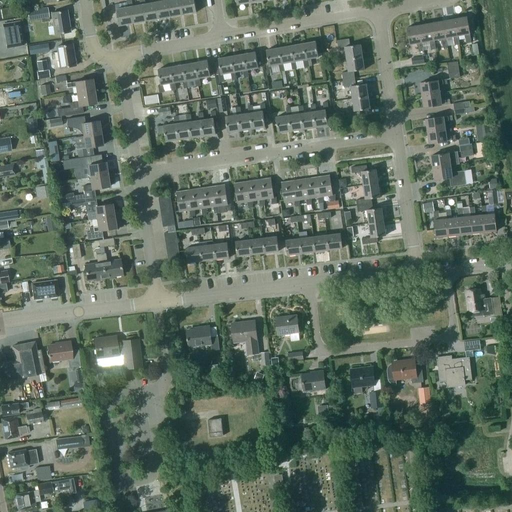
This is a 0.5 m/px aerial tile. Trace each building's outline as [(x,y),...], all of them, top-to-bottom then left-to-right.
[(126,0),(127,8),(116,10),(119,26),(132,23),(129,7),(133,7),(131,0),(126,0)] [(144,0),(139,0),(140,5),(133,7),(129,7),(132,23),(145,21),(142,5),(145,4),(144,0)] [(158,2),(157,0),(152,0),(153,3),(145,4),(142,5),(145,21),(157,19),(155,3),(158,2)] [(170,0),(165,0),(166,1),(158,2),(155,3),(157,19),(170,17),(167,1),(170,0)] [(170,0),(167,1),(170,17),(183,14),(180,0),(170,0)] [(196,12),(193,0),(180,0),(183,14),(196,12)] [(46,8),(27,11),(29,21),(41,19),(41,16),(48,15),(46,8)] [(69,32),(66,11),(51,13),(55,34),(69,32)] [(466,17),(455,19),(458,36),(464,35),(466,44),(471,43),(469,34),(470,34),(466,17)] [(458,36),(455,19),(443,21),(446,38),(453,37),(454,46),(459,45),(458,36)] [(7,48),(23,45),(19,21),(3,24),(7,48)] [(446,38),(443,21),(432,23),(434,40),(441,39),(442,48),(448,47),(446,38)] [(432,23),(419,25),(422,43),(429,41),(431,50),(436,49),(434,40),(432,23)] [(422,43),(419,25),(407,28),(410,45),(417,44),(419,52),(424,51),(422,43)] [(345,47),(346,60),(363,57),(361,45),(349,47),(348,40),(337,42),(338,48),(345,47)] [(303,60),(304,67),(312,66),(310,59),(318,58),(315,42),(303,44),(306,60),(303,60)] [(57,46),(60,68),(75,65),(72,44),(57,46)] [(291,46),(293,62),(291,62),(292,69),(297,69),(295,62),(303,60),(306,60),(303,44),(291,46)] [(283,64),(291,62),(293,62),(291,46),(278,48),(281,64),(278,65),(279,72),(284,71),(283,64)] [(267,74),(272,73),(271,66),(278,65),(281,64),(278,48),(266,50),(268,66),(266,66),(267,74)] [(244,78),(249,77),(247,70),(258,68),(255,52),(243,54),(245,70),(243,71),(244,78)] [(230,73),(232,80),(236,79),(235,72),(243,71),(245,70),(243,54),(230,57),(233,73),(230,73)] [(221,74),(218,75),(219,82),(224,81),(224,79),(227,79),(226,74),(230,73),(233,73),(230,57),(218,59),(221,74)] [(342,73),(343,80),(355,79),(354,71),(364,70),(363,57),(346,60),(348,72),(342,73)] [(411,58),(412,65),(424,63),(423,57),(411,58)] [(48,70),(46,71),(44,60),(37,61),(39,79),(50,77),(48,70)] [(196,86),(201,86),(199,78),(210,77),(207,61),(194,63),(197,79),(195,79),(196,86)] [(447,63),(447,64),(449,79),(460,78),(459,73),(458,61),(447,63)] [(183,89),(188,88),(187,81),(195,79),(197,79),(194,63),(182,65),(185,81),(182,81),(183,89)] [(171,91),(176,90),(175,83),(182,81),(185,81),(182,65),(170,67),(173,83),(170,84),(171,91)] [(170,84),(173,83),(170,67),(157,69),(160,85),(157,85),(159,93),(163,92),(162,85),(170,84)] [(92,79),(66,83),(67,88),(75,86),(77,94),(94,92),(92,79)] [(351,87),(352,99),(368,97),(367,84),(356,86),(355,79),(343,80),(331,82),(333,92),(345,90),(344,88),(351,87)] [(420,83),(422,95),(440,93),(438,85),(447,84),(446,80),(420,83)] [(41,85),(43,95),(51,93),(49,83),(41,85)] [(70,107),(64,108),(65,115),(83,112),(82,105),(95,103),(94,92),(77,94),(78,102),(69,103),(70,107)] [(422,95),(424,107),(450,104),(449,99),(441,100),(440,93),(422,95)] [(146,104),(159,102),(158,94),(145,96),(146,104)] [(368,97),(352,99),(354,111),(347,112),(348,119),(360,118),(359,110),(370,109),(368,97)] [(225,98),(218,99),(220,112),(227,111),(225,98)] [(316,111),(313,112),(315,128),(328,126),(326,110),(328,110),(327,102),(323,103),(324,110),(316,111)] [(265,127),(263,111),(266,111),(264,103),(260,104),(261,111),(253,113),(250,113),(252,129),(265,127)] [(300,114),(303,130),(315,128),(313,112),(316,111),(315,104),(310,105),(311,112),(304,113),(300,114)] [(248,113),(241,114),(238,115),(240,131),(252,129),(250,113),(253,113),(252,105),(247,106),(248,113)] [(300,114),(304,113),(303,106),(298,107),(299,114),(291,115),(288,116),(290,132),(303,130),(300,114)] [(170,107),(158,109),(159,116),(171,114),(170,107)] [(240,131),(238,115),(241,114),(240,107),(235,108),(232,108),(233,115),(225,117),(227,133),(240,131)] [(454,109),(455,115),(465,114),(465,113),(474,112),(474,107),(464,108),(454,109)] [(288,116),(291,115),(290,108),(285,108),(286,116),(275,117),(278,133),(290,132),(288,116)] [(215,110),(210,111),(211,119),(204,120),(201,120),(203,136),(216,134),(213,119),(216,118),(215,110)] [(203,136),(201,120),(204,120),(203,112),(198,113),(199,120),(191,122),(188,122),(191,138),(203,136)] [(179,123),(176,124),(178,140),(191,138),(188,122),(191,122),(190,114),(186,115),(187,122),(179,123)] [(84,116),(67,119),(67,126),(77,129),(83,135),(83,136),(100,133),(99,120),(85,123),(84,116)] [(176,124),(179,123),(178,116),(173,117),(174,124),(163,126),(165,142),(178,140),(176,124)] [(426,119),(428,132),(445,129),(444,121),(452,120),(452,116),(426,119)] [(62,126),(61,118),(49,120),(50,128),(62,126)] [(481,124),(484,140),(490,139),(487,123),(481,124)] [(428,132),(430,144),(455,140),(454,135),(446,137),(445,129),(428,132)] [(83,136),(84,143),(76,144),(76,149),(103,144),(100,133),(83,136)] [(0,138),(0,152),(12,151),(10,138),(0,138)] [(459,146),(460,152),(472,150),(472,145),(469,145),(469,144),(459,146)] [(431,156),(433,168),(450,165),(459,164),(457,152),(431,156)] [(51,182),(46,158),(40,159),(44,184),(51,182)] [(88,170),(89,177),(106,174),(104,162),(79,167),(80,171),(88,170)] [(0,166),(0,177),(16,175),(14,164),(0,166)] [(360,172),(363,185),(377,183),(375,170),(367,171),(366,165),(351,168),(352,173),(360,172)] [(450,165),(433,168),(435,180),(450,178),(451,186),(466,184),(464,170),(451,172),(450,165)] [(91,185),(82,186),(83,191),(109,187),(107,175),(90,177),(91,185)] [(330,195),(330,202),(335,201),(335,194),(332,195),(329,176),(317,178),(320,196),(323,196),(330,195)] [(305,179),(308,198),(311,198),(318,197),(319,203),(323,203),(323,196),(320,196),(317,178),(305,179)] [(264,199),(271,198),(272,204),(276,204),(276,197),(273,197),(270,179),(258,180),(261,199),(264,199)] [(306,199),(307,205),(311,205),(311,204),(311,198),(308,198),(305,179),(294,181),(297,200),(299,199),(306,199)] [(496,179),(488,180),(489,189),(497,188),(496,179)] [(259,199),(260,206),(264,205),(264,199),(261,199),(258,180),(247,182),(249,201),(252,200),(259,199)] [(295,207),(299,206),(299,199),(297,200),(294,181),(282,183),(285,202),(294,200),(295,207)] [(248,208),(252,207),(252,200),(249,201),(247,182),(235,184),(237,203),(247,201),(248,208)] [(356,200),(357,206),(372,204),(371,198),(379,197),(377,183),(363,185),(365,199),(356,200)] [(39,187),(41,198),(53,196),(50,185),(39,187)] [(230,204),(227,204),(224,185),(212,187),(215,206),(218,206),(224,205),(225,211),(230,210),(230,204)] [(213,206),(213,213),(218,212),(218,206),(215,206),(212,187),(200,189),(203,208),(206,207),(213,206)] [(206,207),(203,208),(200,189),(189,191),(191,209),(194,209),(201,208),(202,215),(206,214),(206,207)] [(489,190),(489,203),(504,202),(504,189),(489,190)] [(179,211),(189,210),(190,216),(194,216),(194,209),(191,209),(189,191),(177,192),(179,211)] [(73,193),(61,194),(62,203),(69,202),(85,199),(84,194),(74,196),(73,193)] [(331,202),(327,203),(328,210),(339,208),(338,201),(335,201),(331,202)] [(86,208),(86,213),(95,211),(96,219),(114,216),(112,204),(86,208)] [(366,210),(368,224),(383,221),(381,208),(373,209),(372,204),(357,206),(358,212),(366,210)] [(482,215),(484,232),(496,231),(494,214),(487,214),(486,206),(481,206),(482,215)] [(474,207),(469,207),(472,233),(484,232),(482,215),(475,216),(474,207)] [(457,209),(458,217),(460,234),(472,233),(470,216),(463,217),(462,208),(457,209)] [(448,236),(460,234),(458,217),(451,218),(450,210),(445,210),(446,219),(448,236)] [(0,213),(0,221),(18,219),(17,211),(0,213)] [(436,237),(448,236),(446,219),(440,219),(439,211),(434,211),(435,220),(434,220),(436,237)] [(310,215),(303,216),(303,221),(304,221),(304,223),(311,223),(310,215)] [(54,216),(46,217),(48,232),(56,230),(54,216)] [(98,226),(89,228),(90,232),(86,233),(87,239),(102,237),(101,230),(115,228),(114,216),(96,219),(98,226)] [(383,221),(368,224),(370,237),(362,238),(362,244),(378,242),(377,236),(385,235),(383,221)] [(340,233),(327,235),(329,250),(342,248),(340,233)] [(327,235),(313,237),(315,252),(329,250),(327,235)] [(276,237),(264,238),(262,238),(264,253),(278,251),(276,237)] [(307,238),(300,239),(302,253),(315,252),(313,237),(307,238)] [(0,248),(11,247),(9,238),(0,239),(0,248)] [(251,255),(264,253),(262,238),(249,240),(251,255)] [(98,241),(99,248),(114,245),(113,239),(98,241)] [(287,255),(302,253),(300,239),(285,241),(287,255)] [(237,256),(251,255),(249,240),(235,242),(237,256)] [(226,243),(214,245),(212,245),(214,260),(228,258),(226,243)] [(80,258),(78,244),(71,245),(73,259),(80,258)] [(202,262),(214,260),(212,245),(199,247),(202,262)] [(99,248),(104,278),(122,276),(119,260),(106,262),(104,247),(99,248)] [(188,263),(202,262),(199,247),(186,248),(188,263)] [(104,278),(99,248),(94,249),(97,263),(84,265),(86,281),(104,278)] [(0,283),(9,282),(7,271),(0,272),(0,283)] [(33,299),(58,296),(56,280),(31,284),(33,299)] [(480,289),(465,291),(469,312),(470,316),(472,317),(479,315),(479,310),(483,310),(483,315),(484,316),(493,314),(490,298),(481,299),(480,289)] [(298,332),(296,316),(275,318),(277,335),(298,332)] [(491,318),(493,330),(504,328),(501,316),(491,318)] [(245,342),(247,355),(258,354),(254,321),(244,323),(244,325),(231,327),(233,343),(245,342)] [(188,346),(210,344),(211,351),(218,350),(217,337),(210,337),(209,327),(199,328),(199,330),(186,331),(188,346)] [(141,367),(138,340),(120,342),(120,343),(116,344),(115,337),(93,339),(96,358),(118,356),(118,355),(121,355),(123,369),(141,367)] [(439,382),(446,381),(446,386),(465,384),(465,380),(471,380),(469,359),(473,358),(472,351),(480,350),(479,341),(464,343),(465,352),(466,358),(452,359),(451,356),(436,357),(439,382)] [(1,362),(0,362),(0,381),(5,381),(25,377),(25,376),(39,374),(44,373),(39,350),(37,351),(35,342),(11,347),(14,362),(6,363),(6,362),(2,363),(1,362)] [(49,361),(67,359),(68,368),(79,367),(77,350),(70,351),(69,342),(61,343),(61,345),(47,346),(49,361)] [(288,354),(288,361),(302,360),(302,353),(288,354)] [(387,368),(387,371),(388,379),(388,381),(390,384),(393,385),(396,385),(397,385),(396,384),(396,379),(411,377),(412,383),(423,382),(422,369),(414,370),(414,364),(413,360),(393,362),(393,364),(391,364),(388,366),(387,368)] [(372,369),(353,371),(355,387),(353,387),(354,394),(362,393),(361,386),(373,385),(374,385),(373,380),(372,369)] [(302,374),(304,391),(325,389),(323,371),(316,372),(316,373),(302,374)] [(76,382),(75,392),(82,393),(83,383),(76,382)] [(418,389),(420,404),(431,403),(430,387),(418,389)] [(60,401),(61,406),(86,402),(85,397),(60,401)] [(27,403),(17,404),(1,406),(0,406),(0,412),(2,413),(2,416),(18,414),(20,413),(19,409),(28,408),(27,403)] [(43,422),(41,413),(25,415),(27,425),(43,422)] [(0,420),(4,439),(19,436),(18,434),(29,432),(28,427),(26,427),(26,426),(17,427),(15,417),(0,420)] [(207,420),(210,438),(223,436),(220,419),(207,420)] [(81,436),(55,439),(56,447),(71,445),(72,448),(83,447),(81,436)] [(26,450),(7,453),(10,471),(19,469),(20,471),(22,473),(28,472),(30,469),(29,467),(39,465),(36,450),(26,452),(26,450)] [(236,461),(225,462),(226,471),(237,470),(236,461)] [(49,467),(35,468),(36,478),(50,477),(49,467)] [(284,487),(282,475),(275,476),(276,488),(284,487)] [(33,491),(15,494),(18,510),(36,506),(35,502),(40,501),(39,495),(53,492),(52,492),(67,489),(68,494),(75,493),(72,478),(37,485),(38,490),(33,491)]
